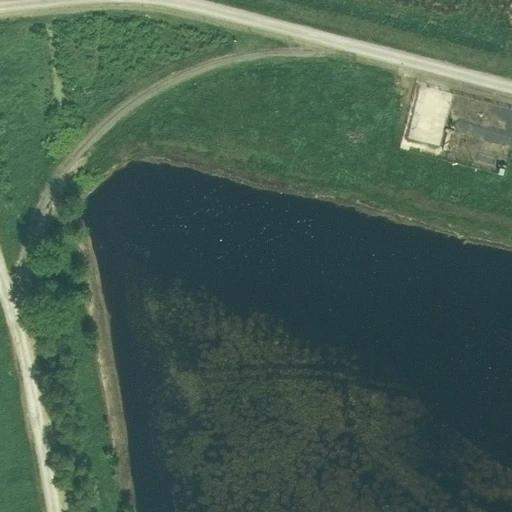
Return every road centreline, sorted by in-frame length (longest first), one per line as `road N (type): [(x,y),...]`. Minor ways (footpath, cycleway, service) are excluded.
road 1 (track): [(347,42),(223,62),(154,90),(98,133),(51,188),(25,254),(15,324),(48,511)]
road 2 (track): [(144,0),(261,19),(511,87)]
